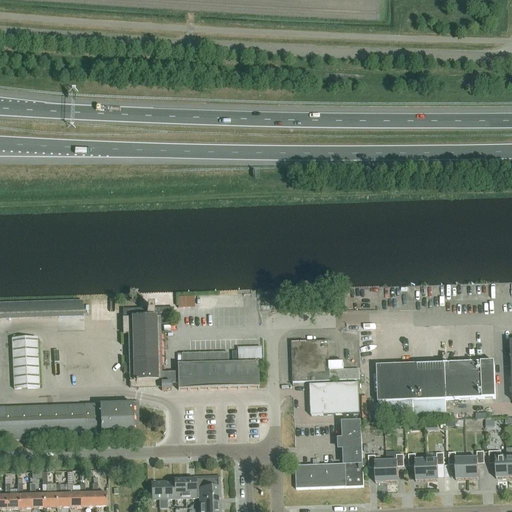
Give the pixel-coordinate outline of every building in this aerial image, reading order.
[(0,319),(59,318),(84,317),(83,302),(0,304),(0,319)] [(128,335),(129,368),(124,368),(124,374),(129,374),(130,389),(137,390),(137,391),(138,391),(138,390),(162,389),(162,385),(171,385),(171,380),(178,380),(178,391),(259,389),(259,363),(229,364),(228,354),(182,355),(182,365),(177,365),(178,373),(162,374),(160,314),(172,314),(172,309),(154,310),(154,309),(147,309),(147,310),(123,310),(123,335),(128,335)] [(39,389),(37,340),(37,339),(12,340),(14,390),(39,389)] [(344,364),(329,364),(329,342),(292,344),(293,384),(361,381),(361,370),(344,370),(344,364)] [(496,399),(495,363),(377,367),(378,404),(387,403),(388,422),(446,420),(446,401),(496,399)] [(359,385),(310,386),(311,417),(360,416),(359,385)] [(140,438),(138,403),(117,403),(117,406),(101,406),(102,439),(140,438)] [(69,407),(70,432),(54,433),(54,441),(102,439),(101,406),(69,407)] [(21,422),(21,430),(5,430),(6,442),(54,441),(54,433),(70,432),(69,407),(20,409),(21,422)] [(21,430),(21,422),(5,422),(5,410),(0,409),(0,442),(6,442),(5,430),(21,430)] [(5,410),(5,422),(21,422),(20,409),(5,410)] [(297,491),(365,489),(363,472),(362,424),(344,425),(344,429),(343,429),(343,436),(344,436),(345,442),(340,443),(341,449),(345,448),(345,455),(344,455),(344,462),(345,462),(346,466),(296,467),(296,472),(297,491)] [(476,459),(466,459),(467,480),(478,480),(477,465),(484,465),(483,452),(476,453),(476,459)] [(508,480),(508,479),(507,458),(501,458),(501,452),(489,453),(489,465),(496,465),(496,480),(508,480)] [(455,459),(455,453),(448,454),(449,466),(455,466),(456,481),(467,480),(466,459),(455,459)] [(436,460),(426,461),(426,482),(438,482),(437,467),(443,466),(443,454),(436,454),(436,460)] [(415,461),(415,455),(408,455),(408,468),(415,467),(415,482),(426,482),(426,461),(415,461)] [(396,462),(385,462),(386,484),(397,483),(397,468),(403,468),(403,456),(396,456),(396,462)] [(375,463),(375,457),(368,457),(368,469),(374,469),(375,484),(386,484),(385,462),(375,463)] [(72,496),(72,486),(72,476),(67,476),(68,486),(68,496),(69,496),(69,509),(82,509),(81,495),(80,495),(72,496)] [(199,511),(221,511),(221,504),(218,504),(218,500),(221,500),(220,478),(189,479),(189,481),(174,482),(174,483),(174,501),(199,500),(199,511)] [(164,510),(163,483),(151,484),(152,501),(159,501),(159,510),(164,510)] [(174,501),(174,483),(163,483),(164,510),(168,510),(167,501),(174,501)] [(92,486),(93,495),(94,495),(94,509),(107,508),(107,507),(107,495),(98,495),(97,485),(92,486)] [(7,511),(19,511),(19,497),(18,497),(10,497),(10,486),(5,487),(5,497),(6,497),(7,511)] [(18,486),(18,497),(19,497),(19,511),(32,510),(31,497),(30,497),(23,497),(22,486),(18,486)] [(32,510),(44,510),(44,496),(43,496),(35,497),(35,486),(30,486),(30,497),(31,497),(32,510)] [(69,509),(69,496),(68,496),(60,496),(60,486),(55,487),(55,496),(56,496),(57,510),(69,509)] [(82,509),(94,509),(94,495),(93,495),(85,495),(85,486),(80,486),(80,495),(81,495),(82,509)] [(43,487),(43,496),(44,496),(44,510),(57,510),(56,496),(55,496),(48,496),(47,487),(43,487)]
